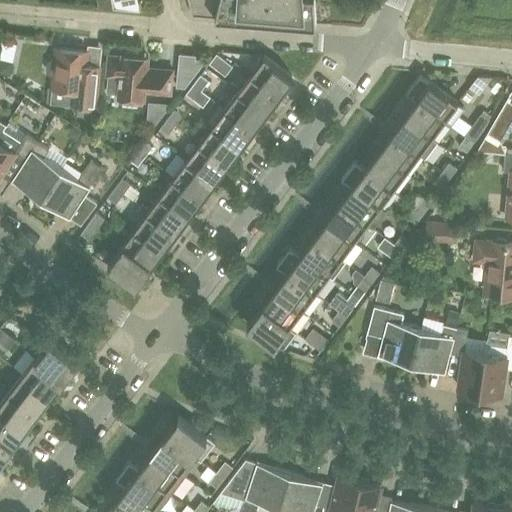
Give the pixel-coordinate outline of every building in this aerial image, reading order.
[(111,0),(113,7),(140,9),(139,1),(138,2),(137,0),(111,0)] [(189,0),(189,1),(216,3),(215,16),(317,23),(314,0),(189,0)] [(215,16),(216,3),(189,1),(193,14),(215,16)] [(71,104),(75,104),(96,106),(99,72),(100,65),(86,64),(87,50),(57,47),(56,59),(52,58),(48,62),(47,70),(50,73),(55,73),(53,87),(52,102),(71,104)] [(125,50),(125,54),(122,53),(122,55),(109,54),(107,74),(108,74),(108,79),(120,80),(118,96),(123,96),(123,102),(138,103),(138,97),(145,98),(145,90),(171,92),(173,69),(148,66),(149,56),(138,55),(139,51),(125,50)] [(180,52),(176,85),(185,86),(206,59),(206,58),(196,57),(196,54),(180,52)] [(209,62),(217,68),(225,59),(217,52),(209,62)] [(265,56),(252,73),(279,93),(291,76),(292,77),(292,76),(265,55),(264,56),(265,56)] [(0,58),(0,72),(11,75),(13,66),(5,59),(0,58)] [(233,65),(225,59),(217,68),(225,74),(233,65)] [(201,73),(193,83),(202,89),(209,79),(201,73)] [(266,110),(279,93),(252,73),(239,90),(266,110)] [(420,73),(407,91),(417,98),(444,118),(451,124),(465,106),(420,73)] [(491,76),(478,75),(478,76),(471,84),(479,91),(491,76)] [(195,99),(202,89),(193,83),(186,93),(195,99)] [(226,107),(253,127),(266,110),(239,90),(226,107)] [(417,98),(404,115),(431,135),(444,118),(417,98)] [(488,132),(501,140),(511,121),(511,101),(507,99),(488,132)] [(226,107),(213,125),(240,144),(253,127),(226,107)] [(175,108),(167,117),(176,124),(183,114),(175,108)] [(472,124),(465,134),(466,135),(474,141),(475,140),(483,130),(490,118),(482,112),(472,124)] [(438,141),(431,135),(404,115),(391,133),(418,152),(425,158),(438,141)] [(168,133),(176,124),(167,117),(160,127),(168,133)] [(74,124),(67,134),(77,140),(83,131),(74,124)] [(240,144),(213,125),(200,142),(227,162),(240,144)] [(0,173),(13,154),(23,161),(37,140),(26,132),(14,151),(0,141),(0,173)] [(378,150),(405,170),(418,152),(391,133),(378,150)] [(466,135),(459,144),(467,150),(474,141),(466,135)] [(145,139),(137,149),(146,155),(153,145),(145,139)] [(44,156),(50,148),(37,140),(23,161),(12,178),(41,197),(61,167),(44,156)] [(200,142),(187,159),(214,179),(227,162),(200,142)] [(138,165),(146,155),(137,149),(130,158),(138,165)] [(378,150),(366,167),(365,167),(392,187),(405,170),(378,150)] [(70,216),(86,193),(103,167),(91,159),(78,178),(61,167),(41,197),(70,216)] [(214,179),(187,159),(174,176),(201,196),(214,179)] [(365,167),(366,167),(355,159),(342,177),(352,185),(352,184),(379,204),(392,187),(365,167)] [(442,171),(450,177),(457,167),(449,161),(442,171)] [(450,177),(442,171),(435,180),(443,187),(450,177)] [(188,214),(201,196),(174,176),(161,194),(188,214)] [(123,177),(115,186),(124,193),(131,183),(123,177)] [(352,184),(352,185),(339,202),(366,222),(379,204),(352,184)] [(116,202),(124,193),(115,186),(108,196),(116,202)] [(148,211),(175,231),(188,214),(161,194),(148,211)] [(424,196),(416,206),(424,212),(432,202),(424,196)] [(326,219),(353,239),(366,222),(339,202),(326,219)] [(446,202),(440,214),(453,218),(456,211),(453,204),(446,202)] [(424,212),(416,206),(408,217),(416,223),(424,212)] [(89,222),(97,228),(105,217),(97,211),(89,222)] [(162,248),(175,231),(148,211),(135,228),(162,248)] [(353,239),(326,219),(313,236),(340,256),(353,239)] [(458,224),(427,221),(425,237),(457,240),(458,224)] [(89,238),(97,228),(89,222),(81,232),(89,238)] [(135,228),(122,246),(149,266),(162,248),(135,228)] [(395,243),(403,249),(410,240),(402,233),(395,243)] [(346,260),(340,256),(313,236),(301,253),(300,253),(327,273),(333,278),(346,260)] [(491,241),(477,240),(475,258),(489,260),(486,291),(511,293),(511,241),(507,241),(505,238),(498,237),(495,240),(491,239),(491,241)] [(403,249),(395,243),(387,253),(395,259),(403,249)] [(314,291),(327,273),(300,253),(301,253),(290,245),(277,263),(287,271),(314,291)] [(149,266),(122,246),(110,262),(109,262),(108,263),(136,284),(137,283),(136,282),(149,266)] [(404,256),(404,272),(419,272),(419,256),(404,256)] [(372,265),(365,275),(373,281),(380,271),(372,265)] [(287,271),(274,288),(301,308),(314,291),(287,271)] [(373,281),(365,275),(357,284),(366,291),(373,281)] [(301,308),(274,288),(261,305),(288,325),(301,308)] [(347,298),(339,308),(348,315),(355,304),(347,298)] [(378,353),(412,362),(421,327),(402,321),(404,312),(375,304),(367,331),(383,336),(378,353)] [(261,305),(249,322),(248,321),(247,323),(275,344),(284,347),(296,331),(288,325),(261,305)] [(348,315),(339,308),(332,319),(340,325),(348,315)] [(450,308),(447,319),(456,322),(459,311),(450,308)] [(441,332),(421,327),(412,362),(445,371),(451,351),(450,351),(457,326),(443,323),(441,332)] [(313,344),(321,333),(313,326),(305,338),(313,344)] [(458,386),(480,389),(486,353),(465,350),(468,328),(457,326),(450,351),(451,351),(463,353),(458,386)] [(8,333),(0,342),(0,344),(7,350),(16,339),(8,333)] [(321,333),(313,344),(321,350),(329,339),(321,333)] [(511,334),(510,334),(506,356),(486,353),(480,389),(502,392),(506,366),(511,367),(511,334)] [(51,340),(37,356),(63,376),(76,361),(77,361),(78,360),(51,338),(50,339),(51,340)] [(23,373),(50,394),(63,376),(37,356),(23,373)] [(23,373),(10,391),(37,411),(50,394),(23,373)] [(10,391),(0,404),(0,411),(24,428),(37,411),(10,391)] [(0,438),(11,446),(24,428),(0,411),(0,438)] [(179,416),(166,432),(193,453),(206,435),(179,414),(178,415),(179,416)] [(215,425),(211,434),(216,436),(219,434),(222,427),(215,425)] [(153,449),(185,474),(198,457),(193,453),(166,432),(153,449)] [(0,462),(11,446),(0,438),(0,462)] [(172,491),(185,474),(153,449),(140,467),(166,487),(172,491)] [(116,477),(127,484),(153,504),(159,508),(172,491),(166,487),(140,467),(130,459),(116,477)] [(225,460),(217,471),(225,477),(233,466),(225,460)] [(255,511),(260,500),(279,506),(290,472),(257,461),(241,511),(243,511),(255,511)] [(225,477),(217,471),(209,481),(217,487),(225,477)] [(313,511),(317,502),(323,482),(290,472),(279,506),(296,511),(313,511)] [(331,505),(317,502),(313,511),(351,511),(360,479),(339,473),(331,505)] [(360,479),(351,511),(374,511),(382,484),(360,479)] [(127,511),(147,511),(153,504),(127,484),(114,502),(127,511)] [(194,509),(197,511),(204,511),(210,505),(202,499),(194,509)] [(391,499),(388,511),(424,511),(425,506),(391,499)] [(127,511),(114,502),(106,511),(127,511)] [(494,511),(496,505),(474,502),(472,511),(494,511)]
